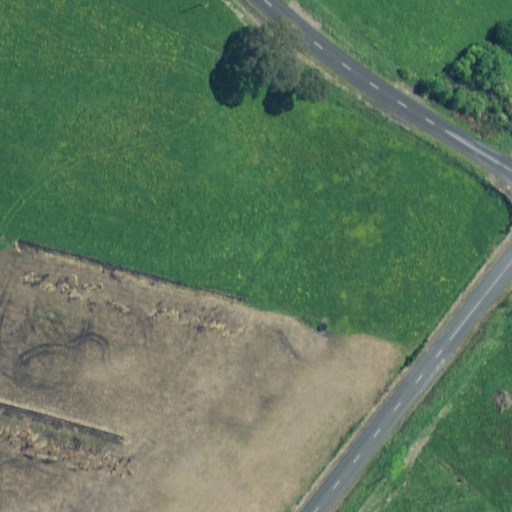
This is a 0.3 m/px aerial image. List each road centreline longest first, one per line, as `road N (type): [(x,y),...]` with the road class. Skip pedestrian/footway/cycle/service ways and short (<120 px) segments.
road 1 (unclassified): [(511,263),(314,511)]
road 2 (unclassified): [(511,170),(393,100),(266,0)]
